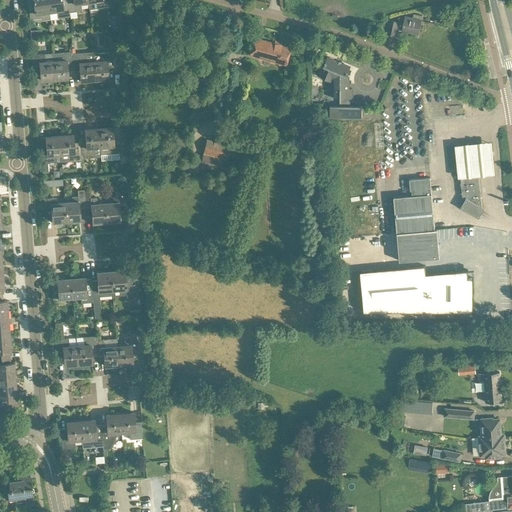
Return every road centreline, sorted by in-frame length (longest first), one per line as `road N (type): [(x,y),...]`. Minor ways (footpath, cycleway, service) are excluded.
road 1 (residential): [(223,0),(511,100)]
road 2 (unclassified): [(41,400),(27,251)]
road 3 (residential): [(41,400),(99,402),(98,380),(131,378),(135,402)]
